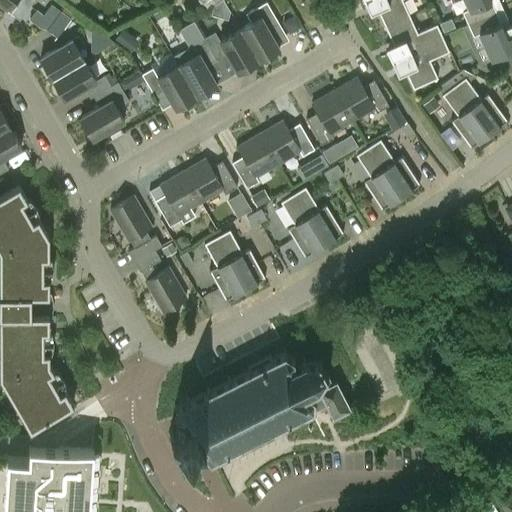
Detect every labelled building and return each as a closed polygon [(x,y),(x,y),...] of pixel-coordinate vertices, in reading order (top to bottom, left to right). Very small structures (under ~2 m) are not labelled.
[(18,21),(27,9),(34,0),(0,0),(0,7),(7,13),(18,21)] [(197,0),(198,1),(206,10),(213,5),(219,0),(197,0)] [(364,0),(370,12),(378,9),(386,27),(410,16),(403,0),(364,0)] [(463,0),(468,9),(461,12),(467,24),(495,11),(490,0),(463,0)] [(239,27),(258,58),(279,46),(268,28),(279,22),(266,1),(246,13),(250,20),(239,27)] [(48,27),(46,29),(57,37),(71,17),(61,10),(60,11),(48,27)] [(495,11),(467,24),(472,36),(479,33),(490,60),(511,50),(511,24),(511,23),(502,27),(495,11)] [(293,15),(282,22),(289,33),(300,27),(293,15)] [(410,16),(386,27),(393,43),(385,46),(392,60),(443,37),(437,23),(417,32),(410,16)] [(215,32),(204,38),(217,59),(227,53),(237,70),(258,58),(239,27),(219,39),(215,32)] [(79,35),(72,39),(71,37),(40,56),(52,77),(83,58),(78,49),(85,46),(79,35)] [(449,50),(443,37),(392,60),(398,74),(405,70),(413,88),(438,77),(430,59),(449,50)] [(189,47),(173,56),(177,63),(195,94),(216,82),(206,65),(216,59),(204,38),(193,44),(189,47)] [(511,54),(500,60),(506,73),(511,70),(511,54)] [(96,80),(83,58),(52,77),(64,97),(84,86),(90,97),(110,85),(117,81),(115,76),(112,78),(109,73),(96,80)] [(177,63),(157,75),(152,67),(141,74),(154,95),(165,89),(175,106),(195,94),(177,63)] [(463,68),(451,77),(489,133),(507,120),(487,92),(480,97),(468,80),(476,75),(463,68)] [(357,74),(333,88),(350,119),(372,106),(374,110),(387,102),(373,79),(363,85),(357,74)] [(489,133),(451,77),(439,85),(444,92),(442,93),(457,114),(451,119),(471,146),(489,133)] [(93,96),(98,105),(80,116),(92,137),(124,119),(117,108),(129,101),(118,81),(110,85),(90,97),(90,98),(93,96)] [(311,101),(318,112),(306,118),(321,144),(333,137),(329,131),(350,119),(333,88),(311,101)] [(422,105),(429,113),(439,105),(433,97),(422,105)] [(396,106),(384,113),(392,128),(405,121),(396,106)] [(0,130),(9,126),(0,110),(0,130)] [(283,118),(260,131),(278,162),(299,149),(302,155),(313,148),(299,122),(289,128),(283,118)] [(408,137),(414,132),(407,122),(401,127),(408,137)] [(0,130),(0,172),(7,168),(1,157),(21,146),(9,126),(0,130)] [(237,144),(244,155),(232,162),(247,187),(260,180),(257,174),(278,162),(260,131),(237,144)] [(368,146),(401,196),(420,183),(401,155),(394,159),(380,138),(368,146)] [(401,196),(368,146),(356,154),(370,175),(363,180),(382,208),(401,196)] [(205,156),(183,170),(200,200),(221,188),(224,194),(237,186),(221,160),(211,166),(205,156)] [(329,168),(336,178),(343,174),(337,163),(329,168)] [(329,168),(323,172),(330,182),(336,178),(329,168)] [(160,183),(166,193),(154,200),(169,225),(180,219),(182,223),(195,215),(190,206),(200,200),(183,170),(160,183)] [(18,184),(0,194),(0,377),(29,429),(73,403),(49,362),(48,235),(18,184)] [(293,193),(324,244),(343,232),(326,203),(319,207),(305,185),(293,193)] [(270,200),(263,189),(250,197),(256,208),(270,200)] [(324,244),(293,193),(280,200),(294,222),(287,227),(305,256),(324,244)] [(150,237),(145,228),(151,224),(133,194),(110,207),(128,238),(129,237),(134,246),(128,250),(134,260),(155,248),(161,244),(155,234),(150,237)] [(261,208),(254,212),(260,223),(267,219),(261,208)] [(260,223),(254,212),(246,216),(253,227),(260,223)] [(229,228),(217,235),(245,288),(265,277),(249,247),(242,251),(229,228)] [(245,288),(217,235),(204,242),(216,265),(209,269),(225,299),(245,288)] [(160,258),(155,248),(134,260),(140,270),(141,269),(146,279),(145,279),(163,310),(186,296),(168,266),(157,272),(151,263),(160,258)] [(187,250),(179,254),(185,265),(193,261),(187,250)] [(250,366),(249,365),(246,367),(248,370),(231,379),(228,376),(225,378),(226,381),(210,389),(208,386),(205,388),(207,390),(189,400),(188,396),(184,398),(185,402),(179,406),(175,405),(174,408),(176,409),(175,415),(172,417),(173,418),(174,420),(176,419),(177,422),(176,423),(175,424),(175,425),(176,428),(174,429),(172,426),(169,429),(170,431),(168,432),(170,435),(172,434),(180,450),(178,451),(180,455),(182,454),(183,456),(186,454),(185,452),(200,444),(202,447),(203,446),(208,458),(206,460),(207,463),(210,461),(215,459),(218,462),(219,460),(218,457),(235,448),(237,452),(241,450),(239,447),(257,438),(258,441),(262,439),(260,436),(277,428),(279,432),(282,430),(282,429),(300,420),(300,421),(303,419),(302,416),(311,411),(314,412),(315,410),(325,405),(332,419),(350,409),(336,381),(332,383),(328,376),(328,374),(325,373),(320,363),(321,361),(318,359),(317,361),(305,361),(304,358),(300,358),(301,361),(292,367),(293,361),(296,359),(294,357),(291,358),(283,354),(283,352),(281,351),(279,354),(271,359),(269,355),(266,357),(266,358),(250,366)] [(493,418),(482,395),(471,401),(482,423),(493,418)] [(463,433),(474,428),(464,408),(454,413),(463,433)] [(90,511),(94,453),(94,449),(44,446),(29,445),(29,458),(8,457),(4,511),(90,511)] [(511,511),(511,480),(495,489),(508,511),(511,511)]
